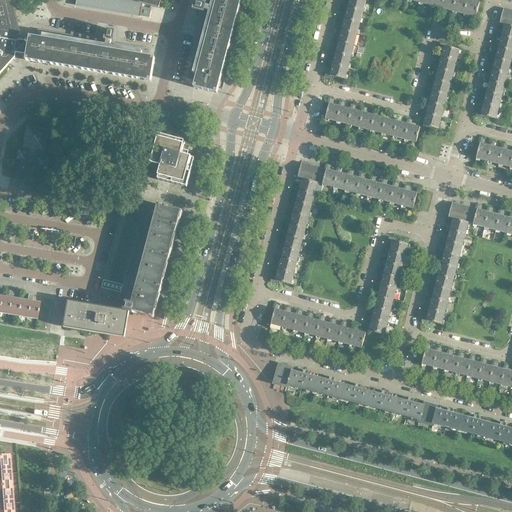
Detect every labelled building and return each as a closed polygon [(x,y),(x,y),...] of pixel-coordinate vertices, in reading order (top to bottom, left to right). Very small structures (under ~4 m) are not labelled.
[(13,6),(12,0),(0,0),(0,74),(15,58),(16,53),(26,55),(28,43),(18,41),(19,31),(13,6)] [(114,12),(116,0),(109,0),(108,11),(114,12)] [(121,13),(123,0),(122,0),(116,0),(114,12),(121,13)] [(127,14),(129,1),(123,0),(121,13),(127,14)] [(139,0),(138,3),(142,4),(159,8),(161,0),(139,0)] [(207,0),(207,4),(198,2),(195,11),(204,14),(202,21),(194,51),(187,79),(195,81),(193,88),(217,94),(226,59),(234,30),(241,1),(241,0),(207,0)] [(363,12),(366,1),(363,0),(349,0),(348,6),(343,4),(342,9),(347,10),(348,8),(363,12)] [(441,9),(443,0),(431,0),(430,6),(441,9)] [(455,0),(443,0),(441,9),(453,12),(455,0)] [(464,15),(467,0),(455,0),(453,12),(464,15)] [(475,18),(479,3),(470,0),(467,0),(464,15),(475,18)] [(133,15),(136,2),(129,1),(127,14),(133,15)] [(140,16),(141,8),(142,4),(138,3),(136,2),(133,15),(140,16)] [(149,18),(150,10),(141,8),(140,16),(149,18)] [(360,23),(363,12),(348,8),(347,10),(345,17),(340,16),(339,20),(344,21),(345,19),(360,23)] [(508,26),(511,11),(503,9),(499,24),(505,25),(508,26)] [(357,34),(360,23),(345,19),(344,21),(342,28),(337,27),(336,31),(341,33),(342,30),(357,34)] [(511,39),(511,26),(508,26),(505,25),(502,34),(497,33),(496,37),(501,39),(502,36),(511,39)] [(151,82),(155,58),(148,57),(149,49),(114,43),(116,34),(106,32),(104,41),(38,30),(36,38),(29,37),(28,43),(26,55),(25,61),(151,82)] [(354,46),(357,34),(342,30),(341,33),(339,40),(334,38),(333,42),(338,44),(339,42),(354,46)] [(511,51),(511,39),(502,36),(501,39),(499,46),(494,44),(493,49),(498,50),(499,48),(511,51)] [(351,57),(354,46),(339,42),(338,44),(336,51),(331,49),(330,54),(335,55),(336,53),(351,57)] [(456,62),(459,50),(448,47),(448,45),(440,43),(438,47),(444,49),(442,56),(441,58),(456,62)] [(510,63),(511,57),(511,51),(499,48),(498,50),(496,57),(491,56),(490,60),(495,61),(496,59),(510,63)] [(348,68),(351,57),(336,53),(335,55),(334,62),(328,61),(327,65),(332,66),(333,64),(348,68)] [(453,73),(456,62),(441,58),(442,56),(437,54),(435,59),(441,60),(439,67),(438,69),(453,73)] [(508,74),(510,63),(496,59),(495,61),(493,68),(488,67),(487,71),(492,73),(493,70),(508,74)] [(345,80),(348,68),(333,64),(332,66),(330,74),(325,72),(324,76),(329,78),(330,76),(345,80)] [(450,85),(453,73),(438,69),(439,67),(434,66),(433,70),(438,71),(436,78),(435,81),(450,85)] [(505,86),(508,74),(493,70),(492,73),(490,79),(485,78),(484,82),(489,84),(490,82),(505,86)] [(447,96),(450,85),(435,81),(436,78),(431,77),(430,81),(435,83),(433,90),(433,92),(447,96)] [(502,97),(505,86),(490,82),(489,84),(487,91),(482,89),(481,94),(486,95),(487,93),(502,97)] [(444,107),(447,96),(433,92),(433,90),(428,88),(427,93),(432,94),(430,101),(430,103),(444,107)] [(499,108),(502,97),(487,93),(486,95),(484,102),(479,101),(478,105),(483,106),(484,104),(499,108)] [(337,122),(341,107),(338,106),(331,104),(333,99),(328,98),(326,107),(328,107),(325,119),(337,122)] [(441,119),(444,107),(430,103),(430,101),(425,100),(424,104),(429,106),(427,113),(427,115),(441,119)] [(352,110),(350,109),(343,107),(344,102),(340,101),(338,106),(341,107),(337,122),(348,125),(352,110)] [(359,128),(363,113),(361,112),(354,110),(355,105),(351,104),(350,109),(352,110),(348,125),(359,128)] [(496,120),(499,108),(484,104),(483,106),(481,113),(476,112),(475,116),(480,118),(481,116),(496,120)] [(374,116),(372,115),(365,113),(367,108),(362,107),(361,112),(363,113),(359,128),(371,131),(374,116)] [(382,134),(386,119),(383,118),(376,117),(378,111),(374,110),(372,115),(374,116),(371,131),(382,134)] [(438,130),(441,119),(427,115),(427,113),(422,111),(421,115),(426,117),(424,126),(438,130)] [(397,122),(395,121),(388,120),(389,114),(385,113),(383,118),(386,119),(382,134),(393,137),(397,122)] [(408,125),(406,125),(399,123),(400,117),(396,116),(395,121),(397,122),(393,137),(404,140),(408,125)] [(416,143),(420,128),(410,126),(412,120),(407,119),(406,125),(408,125),(404,140),(416,143)] [(44,155),(48,130),(27,126),(22,151),(18,151),(17,159),(16,159),(21,160),(19,173),(23,174),(25,163),(37,165),(36,168),(47,170),(49,157),(48,156),(44,155)] [(187,188),(194,159),(191,158),(191,157),(185,156),(181,155),(182,151),(184,145),(183,145),(184,141),(155,134),(148,163),(151,164),(161,167),(158,177),(159,177),(158,180),(187,188)] [(487,162),(491,147),(489,146),(482,144),(483,139),(479,138),(477,147),(479,147),(476,159),(487,162)] [(499,165),(502,150),(500,149),(493,147),(495,142),(490,141),(489,146),(491,147),(487,162),(499,165)] [(510,168),(511,159),(511,152),(505,150),(506,145),(502,144),(500,149),(502,150),(499,165),(510,168)] [(311,181),(315,167),(301,163),(297,178),(303,180),(303,179),(311,181)] [(338,173),(335,172),(328,170),(330,165),(325,164),(324,169),(326,170),(322,185),(334,188),(338,173)] [(326,170),(324,169),(315,167),(311,181),(317,183),(322,185),(326,170)] [(345,191),(349,176),(347,175),(340,174),(341,168),(337,167),(335,172),(338,173),(334,188),(345,191)] [(360,179),(358,178),(351,176),(352,171),(348,170),(347,175),(349,176),(345,191),(356,194),(360,179)] [(369,181),(362,179),(364,174),(359,173),(358,178),(360,179),(356,194),(367,197),(371,182),(369,181)] [(379,200),(383,185),(380,184),(373,182),(375,177),(371,176),(369,181),(371,182),(367,197),(379,200)] [(314,195),(317,183),(311,181),(303,179),(303,180),(300,189),(295,187),(294,191),(299,193),(300,191),(314,195)] [(390,203),(394,188),(392,187),(385,185),(386,180),(382,179),(380,184),(383,185),(379,200),(390,203)] [(405,191),(403,190),(396,188),(397,183),(393,182),(392,187),(394,188),(390,203),(401,206),(405,191)] [(413,209),(417,194),(407,191),(409,186),(404,185),(403,190),(405,191),(401,206),(413,209)] [(311,206),(314,195),(300,191),(299,193),(297,200),(292,198),(291,203),(296,204),(297,202),(311,206)] [(152,318),(181,211),(151,203),(151,205),(137,202),(125,199),(100,292),(125,302),(123,310),(152,318)] [(308,217),(311,206),(297,202),(296,204),(294,211),(289,210),(288,214),(293,215),(294,213),(308,217)] [(462,221),(466,207),(452,203),(448,218),(453,219),(462,221)] [(488,213),(486,212),(479,210),(481,205),(476,204),(475,209),(477,210),(473,225),(484,228),(488,213)] [(474,209),(466,207),(462,221),(468,223),(473,225),(477,210),(475,209),(474,209)] [(496,231),(500,216),(497,215),(490,213),(492,208),(487,207),(486,212),(488,213),(484,228),(496,231)] [(507,234),(511,219),(509,218),(502,216),(503,211),(499,210),(497,215),(500,216),(496,231),(507,234)] [(306,228),(308,217),(294,213),(293,215),(291,222),(286,221),(285,225),(290,227),(291,224),(306,228)] [(465,234),(468,223),(462,221),(453,219),(451,228),(445,227),(444,231),(450,233),(450,230),(465,234)] [(303,240),(306,228),(291,224),(290,227),(288,234),(283,232),(282,236),(287,238),(288,236),(303,240)] [(462,246),(465,234),(450,230),(450,233),(448,240),(442,238),(441,243),(447,244),(447,242),(462,246)] [(300,251),(303,240),(288,236),(287,238),(285,245),(280,244),(279,248),(284,249),(285,247),(300,251)] [(405,256),(408,245),(396,242),(397,239),(388,237),(387,241),(392,243),(391,250),(390,252),(405,256)] [(459,257),(462,246),(447,242),(447,244),(445,251),(439,250),(438,254),(444,255),(444,253),(459,257)] [(297,262),(300,251),(285,247),(284,249),(282,256),(277,255),(276,259),(281,260),(282,258),(297,262)] [(402,267),(405,256),(390,252),(391,250),(385,248),(384,253),(389,254),(388,261),(387,263),(402,267)] [(456,268),(459,257),(444,253),(444,255),(442,262),(437,261),(435,265),(441,267),(441,264),(456,268)] [(294,274),(297,262),(282,258),(281,260),(279,268),(274,266),(273,271),(278,272),(279,270),(294,274)] [(399,279),(402,267),(387,263),(388,261),(382,260),(381,264),(386,265),(385,272),(384,275),(399,279)] [(453,279),(456,268),(441,264),(441,267),(439,274),(434,272),(432,276),(438,278),(438,275),(453,279)] [(291,285),(294,274),(279,270),(278,272),(276,279),(271,278),(270,282),(279,284),(279,282),(283,283),(291,285)] [(396,290),(399,279),(384,275),(385,272),(379,271),(378,275),(383,277),(381,284),(381,286),(396,290)] [(450,291),(453,279),(438,275),(438,278),(436,285),(431,283),(429,288),(435,289),(435,287),(450,291)] [(393,301),(396,290),(381,286),(381,284),(376,282),(375,287),(380,288),(378,295),(378,297),(393,301)] [(447,302),(450,291),(435,287),(435,289),(433,296),(428,295),(426,299),(432,300),(432,298),(447,302)] [(0,313),(17,316),(20,300),(12,298),(14,292),(9,291),(8,298),(1,296),(0,300),(0,313)] [(36,319),(39,303),(32,302),(33,295),(28,294),(27,301),(20,300),(17,316),(36,319)] [(390,313),(393,301),(378,297),(378,295),(373,294),(372,298),(377,299),(375,306),(375,308),(390,313)] [(444,313),(447,302),(432,298),(432,300),(430,307),(425,306),(424,310),(429,312),(429,309),(444,313)] [(125,338),(129,312),(68,302),(64,327),(63,327),(63,328),(125,338)] [(286,313),(284,312),(277,310),(278,305),(274,304),(272,312),(274,313),(271,324),(282,327),(286,313)] [(387,324),(390,313),(375,308),(375,306),(370,305),(369,309),(374,311),(372,318),(372,320),(387,324)] [(294,330),(297,315),(295,315),(288,313),(290,308),(286,307),(284,312),(286,313),(282,327),(294,330)] [(441,325),(444,313),(429,309),(429,312),(427,319),(422,317),(421,322),(429,324),(430,322),(441,325)] [(305,333),(309,319),(307,318),(300,316),(301,311),(297,310),(295,315),(297,315),(294,330),(305,333)] [(320,321),(318,321),(311,319),(312,314),(308,313),(307,318),(309,319),(305,333),(316,336),(320,321)] [(327,339),(331,324),(329,324),(322,322),(324,317),(319,316),(318,321),(320,321),(316,336),(327,339)] [(384,335),(387,324),(372,320),(372,318),(367,316),(366,320),(371,322),(369,331),(384,335)] [(343,327),(341,327),(333,325),(335,320),(331,319),(329,324),(331,324),(327,339),(339,342),(343,327)] [(354,330),(352,330),(345,328),(346,323),(342,322),(341,327),(343,327),(339,342),(350,345),(354,330)] [(361,348),(365,334),(365,333),(356,331),(357,326),(353,325),(352,330),(354,330),(350,345),(361,348)] [(433,367),(437,352),(435,352),(428,350),(429,345),(425,343),(422,352),(425,353),(422,364),(433,367)] [(448,355),(446,355),(439,353),(441,348),(436,346),(435,352),(437,352),(433,367),(445,370),(448,355)] [(460,358),(458,358),(451,356),(452,351),(448,349),(446,355),(448,355),(445,370),(456,373),(460,358)] [(467,376),(471,361),(469,361),(462,359),(463,354),(459,352),(458,358),(460,358),(456,373),(467,376)] [(478,379),(482,364),(480,364),(473,362),(474,357),(470,355),(469,361),(471,361),(467,376),(478,379)] [(494,367),(491,367),(484,365),(486,359),(482,358),(480,364),(482,364),(478,379),(490,382),(494,367)] [(501,385),(505,370),(503,370),(496,368),(497,363),(493,361),(491,367),(494,367),(490,382),(501,385)] [(288,387),(292,371),(293,368),(278,364),(273,384),(288,387)] [(511,388),(511,372),(507,371),(508,366),(504,364),(503,370),(505,370),(501,385),(511,388)] [(340,401),(344,385),(333,382),(334,379),(330,377),(329,381),(307,375),(308,372),(303,370),(302,374),(292,371),(288,387),(289,388),(289,386),(313,392),(312,394),(315,395),(316,392),(339,399),(338,401),(340,401)] [(393,415),(397,399),(386,396),(387,393),(382,391),(381,395),(360,389),(361,386),(356,384),(355,388),(344,385),(340,401),(341,402),(342,399),(354,402),(365,406),(365,408),(366,408),(368,409),(368,406),(392,413),(391,415),(393,415)] [(419,422),(423,406),(412,403),(413,400),(409,398),(408,402),(397,399),(393,415),(394,415),(395,413),(418,419),(417,422),(419,422)] [(433,426),(437,410),(438,406),(424,402),(423,406),(419,422),(420,422),(421,420),(431,423),(431,425),(433,426)] [(458,432),(463,416),(452,414),(453,410),(448,409),(447,412),(437,410),(433,426),(434,424),(457,430),(457,432),(458,432)] [(485,439),(489,423),(478,420),(479,417),(474,416),(473,419),(463,416),(458,432),(460,433),(460,431),(484,437),(483,439),(485,439)] [(511,446),(511,442),(511,429),(504,427),(505,424),(501,423),(500,426),(489,423),(485,439),(486,440),(487,438),(510,444),(509,446),(511,446)] [(0,486),(10,486),(8,455),(0,456),(0,486)] [(0,511),(12,511),(10,486),(0,486),(0,511)]
